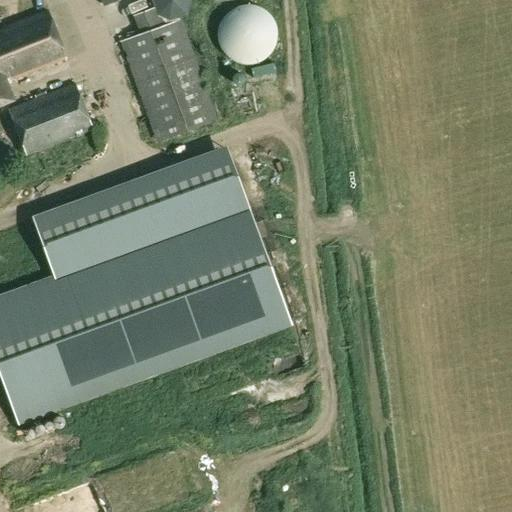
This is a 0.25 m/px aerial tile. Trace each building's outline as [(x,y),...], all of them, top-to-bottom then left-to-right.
[(11,15),(32,9),(29,0),(27,0),(8,6),(11,15)] [(140,34),(121,41),(161,154),(223,131),(181,17),(187,15),(191,0),(152,0),(154,7),(133,16),(140,34)] [(6,82),(22,76),(66,59),(47,10),(0,28),(0,109),(15,104),(6,82)] [(94,127),(76,81),(9,109),(27,155),(94,127)] [(0,363),(21,421),(293,321),(230,150),(37,222),(59,280),(0,302),(0,363)]
